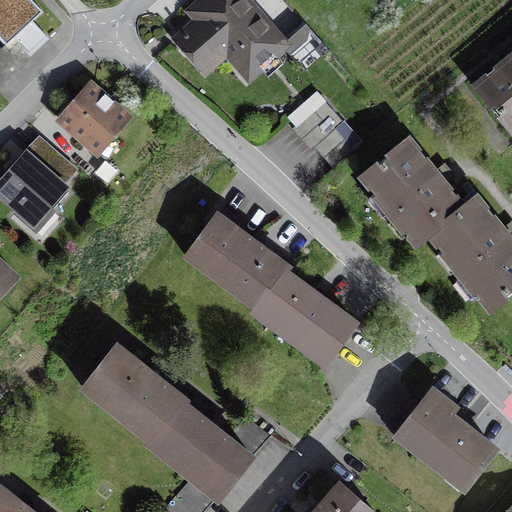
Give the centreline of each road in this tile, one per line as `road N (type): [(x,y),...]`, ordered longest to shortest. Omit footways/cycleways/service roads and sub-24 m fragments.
road 1 (residential): [(426,323),(105,31)]
road 2 (residential): [(426,323),(257,511)]
road 3 (residential): [(0,134),(105,31)]
